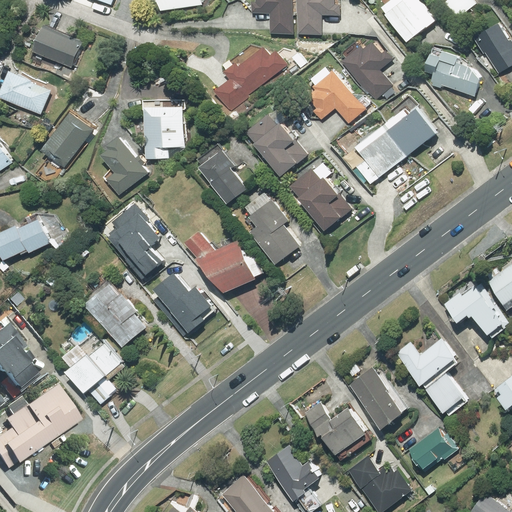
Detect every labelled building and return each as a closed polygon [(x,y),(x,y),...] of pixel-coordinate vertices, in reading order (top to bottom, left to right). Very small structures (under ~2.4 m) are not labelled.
[(299,32),(300,0),(258,0),(258,10),(275,11),(274,32),(299,32)] [(341,0),(306,0),(304,32),(326,33),(328,12),(340,13),(341,0)] [(435,21),(418,0),(391,0),(381,8),(407,41),(435,21)] [(476,4),(472,0),(452,0),(448,4),(460,18),(476,4)] [(39,45),(77,65),(90,39),(52,20),(39,45)] [(511,47),(499,28),(475,44),(498,78),(511,68),(511,47)] [(382,34),(350,58),(380,97),(399,83),(386,67),(399,57),(382,34)] [(226,65),(235,76),(218,89),(232,109),(292,62),(280,47),(276,50),(272,44),(254,42),(226,65)] [(457,59),(432,51),(425,72),(433,81),(475,96),(480,81),(471,70),(458,66),(457,59)] [(377,106),(344,63),(321,81),(325,92),(319,97),(323,103),(319,107),(328,118),(339,109),(352,125),(377,106)] [(57,87),(18,65),(5,92),(38,108),(35,115),(47,120),(57,99),(52,97),(57,87)] [(191,97),(149,95),(148,108),(152,108),(151,156),(174,157),(174,145),(190,145),(191,97)] [(448,129),(429,99),(362,142),(385,174),(448,129)] [(101,125),(79,107),(47,145),(69,163),(101,125)] [(311,154),(274,111),(253,129),(289,172),(311,154)] [(154,170),(127,131),(115,141),(118,145),(108,152),(121,170),(112,176),(123,191),(154,170)] [(0,138),(0,173),(16,163),(0,138)] [(242,163),(230,146),(206,163),(233,200),(254,186),(239,165),(242,163)] [(355,209),(320,164),(296,182),(332,227),(355,209)] [(280,197),(258,214),(265,224),(256,230),(280,263),(305,243),(289,223),(296,218),(280,197)] [(135,203),(112,221),(116,226),(109,233),(111,235),(107,238),(140,278),(160,262),(147,247),(158,238),(145,221),(148,219),(135,203)] [(27,220),(2,232),(10,257),(35,249),(36,250),(58,243),(49,216),(28,223),(27,220)] [(239,241),(198,258),(209,276),(224,294),(254,280),(244,261),(239,241)] [(82,261),(92,252),(86,245),(75,254),(82,261)] [(511,264),(487,280),(503,305),(511,299),(511,264)] [(356,265),(346,272),(349,277),(359,269),(356,265)] [(66,282),(56,272),(46,282),(56,292),(66,282)] [(188,293),(172,274),(153,290),(184,327),(210,305),(195,287),(188,293)] [(488,297),(477,281),(443,304),(457,323),(474,312),(488,332),(498,325),(482,302),(488,297)] [(119,283),(94,303),(127,345),(152,326),(119,283)] [(34,354),(5,319),(0,322),(0,367),(18,389),(39,371),(29,359),(34,354)] [(131,358),(113,336),(77,364),(106,400),(121,388),(110,374),(131,358)] [(460,361),(443,337),(420,353),(411,341),(395,352),(421,388),(460,361)] [(356,359),(345,365),(353,378),(363,372),(356,359)] [(404,414),(373,371),(350,387),(381,430),(404,414)] [(464,399),(447,376),(427,391),(444,414),(464,399)] [(511,376),(494,389),(507,410),(511,406),(511,376)] [(59,388),(11,419),(17,428),(0,438),(0,451),(9,466),(80,421),(59,388)] [(369,435),(350,406),(333,417),(321,398),(301,412),(318,438),(322,435),(336,457),(369,435)] [(458,449),(440,425),(409,449),(426,472),(458,449)] [(303,463),(290,444),(266,461),(294,500),(323,479),(309,459),(303,463)] [(381,511),(410,492),(392,466),(380,474),(369,458),(351,471),(380,511),(381,511)] [(275,511),(244,475),(221,494),(236,511),(275,511)] [(487,493),(483,497),(479,494),(474,501),(477,504),(471,511),(511,511),(511,495),(505,490),(496,501),(487,493)]
